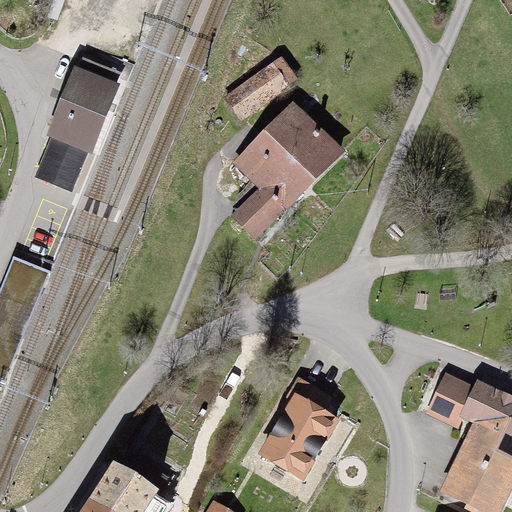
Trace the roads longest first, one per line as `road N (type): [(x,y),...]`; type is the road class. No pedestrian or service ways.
road 1 (residential): [(47,511),(154,365),(270,305),(325,304)]
road 2 (unclassified): [(325,304),(397,267),(511,257)]
road 3 (residential): [(0,65),(16,94),(26,143),(25,183),(0,240)]
road 4 (residential): [(383,392),(398,511)]
